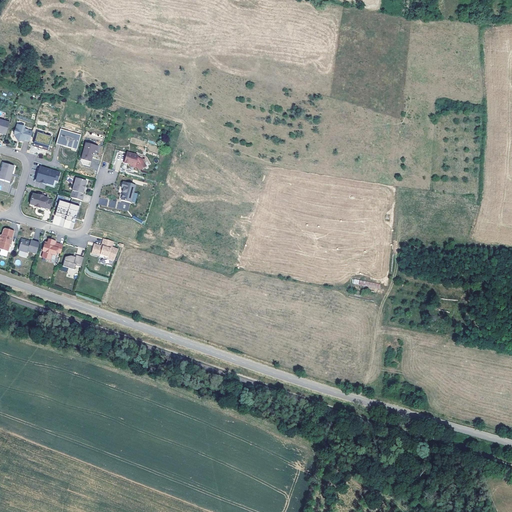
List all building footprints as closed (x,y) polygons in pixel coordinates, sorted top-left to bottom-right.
[(9,123),(0,120),(0,134),(2,135),(3,133),(6,134),(9,123)] [(24,140),(29,142),(33,131),(22,128),(23,126),(18,124),(14,136),(16,140),(23,142),(24,140)] [(81,135),(61,130),(57,144),(67,147),(67,146),(71,147),(71,148),(77,150),(81,135)] [(37,132),(34,142),(48,147),(51,137),(37,132)] [(47,151),(48,147),(34,142),(33,146),(47,151)] [(90,145),(85,144),(81,159),(81,161),(83,164),(90,166),(91,162),(93,154),(94,154),(95,151),(97,152),(98,147),(91,144),(90,145)] [(138,156),(127,153),(124,163),(130,165),(130,166),(135,167),(137,168),(139,171),(146,167),(142,160),(137,158),(138,156)] [(14,167),(3,163),(0,173),(0,179),(10,183),(11,177),(10,177),(12,172),(13,173),(14,167)] [(40,167),(35,181),(43,184),(43,186),(45,187),(45,184),(52,186),(53,181),(57,182),(60,173),(40,167)] [(87,181),(76,178),(71,198),(82,201),(84,194),(83,194),(84,189),(84,186),(85,186),(87,181)] [(52,186),(45,184),(45,187),(43,186),(43,184),(35,181),(34,187),(54,193),(57,182),(53,181),(52,186)] [(118,200),(128,203),(133,186),(120,182),(118,188),(121,189),(120,192),(120,193),(118,200)] [(37,196),(33,194),(30,205),(34,206),(34,207),(40,209),(40,208),(45,209),(45,208),(50,210),(52,201),(48,200),(48,199),(43,197),(38,195),(37,196)] [(70,204),(59,201),(55,216),(61,218),(62,215),(66,216),(70,204)] [(80,207),(70,204),(66,216),(65,220),(71,222),(72,220),(76,221),(80,207)] [(12,238),(14,232),(4,229),(2,236),(1,235),(1,236),(0,238),(0,249),(8,252),(10,245),(11,246),(13,239),(12,238)] [(112,241),(103,238),(101,246),(102,246),(102,248),(93,246),(91,254),(100,256),(100,255),(108,257),(107,259),(114,261),(117,248),(111,247),(112,241)] [(36,254),(40,243),(31,241),(31,242),(30,243),(27,242),(27,241),(22,239),(18,250),(28,253),(28,252),(36,254)] [(61,254),(63,245),(56,243),(56,242),(48,240),(48,243),(44,242),(42,252),(43,252),(42,257),(50,259),(52,255),(55,256),(56,253),(61,254)] [(65,258),(63,267),(75,270),(76,266),(81,268),(84,258),(76,256),(76,258),(71,256),(65,258)] [(360,281),(359,285),(379,289),(380,284),(360,281)]
